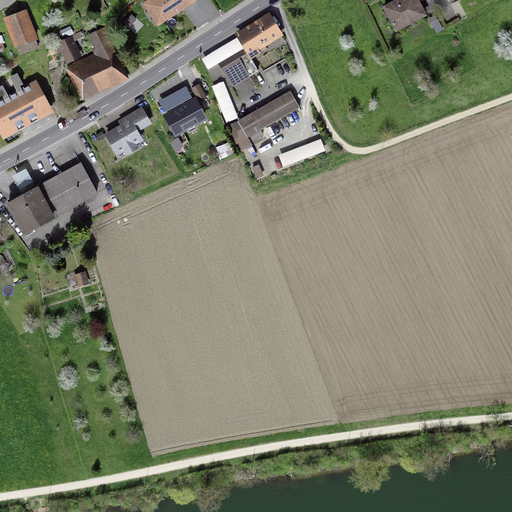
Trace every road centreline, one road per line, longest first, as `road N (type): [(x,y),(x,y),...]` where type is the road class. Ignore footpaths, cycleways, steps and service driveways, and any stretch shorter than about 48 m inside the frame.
road 1 (track): [(511,416),(249,451),(0,497)]
road 2 (track): [(511,96),(358,152),(333,137),(277,0)]
road 3 (secondary): [(268,0),(0,163)]
